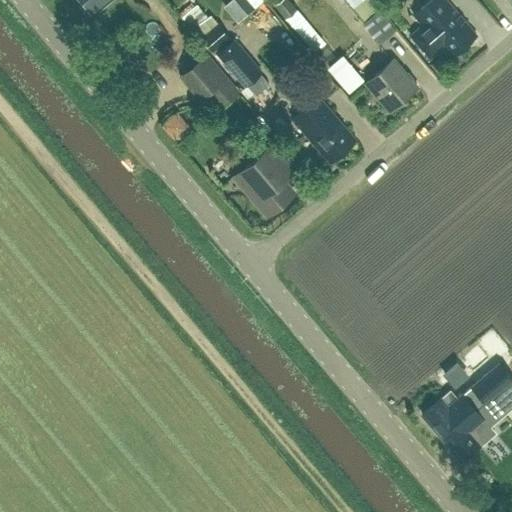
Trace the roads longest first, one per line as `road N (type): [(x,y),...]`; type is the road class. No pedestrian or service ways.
road 1 (track): [(346,511),(0,102)]
road 2 (tertiary): [(249,265),(24,0)]
road 3 (unclassified): [(511,38),(249,265)]
road 4 (tertiary): [(459,511),(249,265)]
